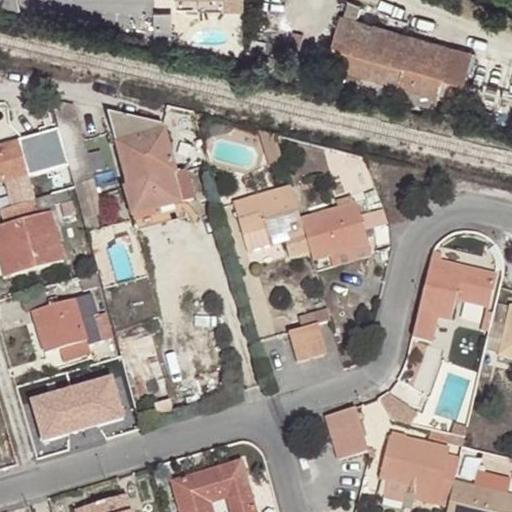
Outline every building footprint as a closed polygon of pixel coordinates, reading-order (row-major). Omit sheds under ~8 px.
[(204,0),(205,9),(229,9),(228,0),(204,0)] [(250,8),(249,0),(228,0),(229,9),(250,8)] [(399,85),(440,96),(500,113),(511,116),(511,63),(453,47),(341,16),(328,65),(399,85)] [(437,107),(440,96),(399,85),(396,96),(437,107)] [(75,104),(51,97),(52,100),(77,189),(85,218),(100,214),(105,212),(75,104)] [(133,215),(182,202),(196,199),(188,170),(177,173),(165,124),(110,111),(130,186),(125,188),(133,215)] [(0,185),(2,184),(28,177),(68,164),(57,129),(0,145),(0,185)] [(282,163),(278,148),(267,151),(273,165),(282,163)] [(71,187),(65,167),(46,172),(51,193),(71,187)] [(31,189),(28,177),(2,184),(5,196),(31,189)] [(302,216),(293,185),(235,201),(244,233),(270,226),(272,235),(274,243),(307,233),(305,227),(302,216)] [(77,220),(69,191),(53,195),(57,211),(61,225),(77,220)] [(53,195),(1,210),(5,226),(0,226),(0,246),(4,245),(12,276),(65,260),(51,213),(57,211),(53,195)] [(307,233),(314,259),(328,256),(369,243),(356,201),(302,216),(305,227),(307,233)] [(187,216),(182,202),(133,215),(137,230),(187,216)] [(100,214),(85,218),(89,231),(103,226),(100,214)] [(270,226),(244,233),(247,242),(272,235),(270,226)] [(369,243),(328,256),(330,264),(372,252),(369,243)] [(4,245),(0,246),(0,262),(4,277),(12,276),(4,245)] [(442,253),(433,250),(429,260),(422,290),(410,337),(433,342),(437,316),(448,319),(452,304),(454,296),(488,304),(496,274),(440,260),(442,253)] [(96,274),(82,277),(86,290),(99,286),(96,274)] [(93,294),(61,304),(49,307),(34,312),(47,355),(60,351),(89,343),(90,344),(105,340),(97,315),(99,314),(93,294)] [(49,307),(61,304),(59,296),(47,300),(49,307)] [(486,312),(486,311),(488,304),(454,296),(452,304),(486,312)] [(496,353),(511,356),(511,302),(509,302),(496,353)] [(305,323),(330,321),(329,311),(304,312),(305,323)] [(487,333),(492,312),(486,311),(486,312),(482,331),(487,333)] [(108,312),(99,314),(97,315),(105,340),(115,337),(108,312)] [(288,331),(296,358),(326,350),(319,322),(288,331)] [(89,343),(60,351),(62,362),(93,353),(90,344),(89,343)] [(407,389),(438,389),(438,344),(407,344),(407,389)] [(75,390),(87,430),(128,417),(115,377),(75,390)] [(49,442),(87,430),(75,390),(36,402),(49,442)] [(369,453),(357,407),(326,415),(339,462),(369,453)] [(436,503),(449,448),(388,434),(375,489),(436,503)] [(205,511),(203,505),(212,502),(228,497),(232,511),(255,511),(238,459),(171,480),(180,511),(205,511)] [(473,483),(453,479),(444,511),(511,511),(511,492),(505,491),(508,479),(476,471),(473,483)] [(133,511),(128,495),(85,507),(86,511),(133,511)] [(215,511),(212,502),(203,505),(205,511),(215,511)]
